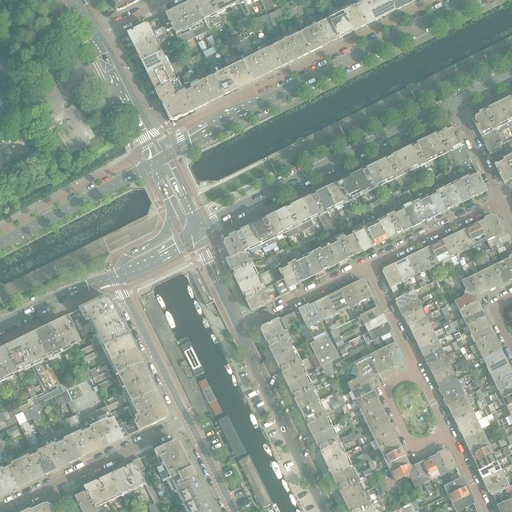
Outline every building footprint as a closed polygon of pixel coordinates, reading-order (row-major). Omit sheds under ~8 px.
[(141,0),(112,0),(115,5),(114,7),(116,11),(118,12),(141,0)] [(216,15),(230,8),(226,0),(195,0),(193,2),(206,26),(212,23),(210,19),(216,16),(216,15)] [(244,1),(246,0),(226,0),(230,8),(239,4),(245,17),(250,14),(244,1)] [(394,11),(388,0),(366,0),(356,5),(366,25),(394,11)] [(417,0),(388,0),(394,11),(417,0)] [(297,8),(297,7),(294,1),(280,7),(284,15),(289,12),(297,8)] [(206,26),(193,2),(182,7),(182,8),(178,9),(177,9),(160,17),(166,29),(171,27),(176,38),(179,44),(180,46),(209,31),(206,26)] [(291,16),(305,10),(303,5),(297,7),(297,8),(289,12),(291,16)] [(366,25),(356,5),(328,19),(338,39),(366,25)] [(268,21),(265,16),(257,20),(260,25),(268,21)] [(338,39),(328,19),(313,26),(310,18),(304,20),(308,29),(299,33),(309,53),(338,39)] [(153,36),(147,24),(127,34),(141,62),(160,52),(155,43),(166,37),(164,33),(154,38),(153,36)] [(309,53),(299,33),(271,47),(281,67),(309,53)] [(281,67),(271,47),(264,50),(262,47),(259,49),(254,38),(249,40),(253,49),(255,52),(254,52),(240,59),(241,62),(251,82),(281,67)] [(173,80),(160,52),(141,62),(155,90),(173,80)] [(251,82),(241,62),(213,76),(223,96),(251,82)] [(223,96),(213,76),(184,90),(184,91),(194,110),(223,96)] [(194,110),(184,91),(184,90),(181,85),(178,79),(178,78),(173,80),(155,90),(161,102),(170,120),(173,121),(194,110)] [(99,89),(93,93),(95,98),(102,94),(99,89)] [(511,97),(499,104),(508,121),(511,127),(511,126),(511,97)] [(498,126),(508,121),(499,104),(473,117),(472,119),(481,138),(496,130),(499,129),(498,126)] [(469,159),(454,128),(452,127),(426,139),(436,158),(444,154),(445,155),(450,165),(447,167),(448,170),(452,168),(453,169),(458,167),(457,165),(469,159)] [(436,158),(426,139),(402,152),(410,170),(418,167),(419,169),(427,164),(426,163),(428,162),(436,158)] [(511,178),(511,157),(511,158),(510,156),(506,157),(500,146),(499,147),(500,149),(498,150),(502,159),(494,164),(503,183),(511,178)] [(401,175),(410,170),(402,152),(376,164),(385,183),(393,179),(394,180),(402,177),(401,175)] [(463,168),(471,163),(469,159),(457,165),(458,167),(459,170),(463,168)] [(376,187),(385,183),(376,164),(350,177),(359,195),(367,192),(368,193),(377,189),(376,187)] [(435,178),(430,169),(426,171),(428,174),(431,180),(433,179),(435,178)] [(485,192),(477,175),(468,179),(467,177),(464,179),(462,175),(457,177),(460,183),(452,187),(460,204),(485,192)] [(348,203),(352,201),(351,199),(359,195),(350,177),(326,189),(335,207),(343,204),(343,205),(342,205),(350,220),(355,218),(355,217),(353,212),(348,203)] [(434,212),(428,199),(427,198),(421,185),(411,190),(417,201),(409,205),(410,207),(403,211),(411,228),(436,216),(434,212)] [(460,204),(452,187),(445,190),(444,188),(436,192),(437,194),(428,199),(434,212),(436,216),(460,204)] [(326,212),(335,207),(326,189),(301,201),(310,220),(318,217),(325,232),(330,230),(335,228),(343,223),(340,217),(331,222),(327,214),(326,212)] [(401,195),(399,190),(391,194),(393,199),(401,195)] [(401,195),(396,197),(399,203),(405,201),(411,197),(408,191),(405,193),(401,195)] [(411,228),(403,211),(400,205),(396,207),(392,199),(384,203),(382,204),(385,212),(384,212),(386,217),(385,217),(386,220),(379,223),(387,240),(411,228)] [(298,228),(302,227),(301,225),(310,220),(301,201),(276,214),(285,233),(288,238),(300,232),(298,228)] [(380,205),(378,201),(368,205),(370,210),(380,205)] [(387,240),(379,223),(371,227),(369,225),(369,226),(366,221),(371,219),(367,212),(359,216),(363,223),(364,222),(366,227),(361,229),(362,231),(354,235),(362,252),(387,240)] [(276,237),(285,233),(276,214),(251,226),(262,248),(262,249),(274,243),(276,246),(280,254),(280,255),(284,253),(284,252),(286,251),(285,249),(283,250),(278,240),(277,240),(276,237)] [(503,235),(495,218),(492,217),(491,217),(490,216),(484,219),(485,220),(478,224),(486,241),(494,238),(494,239),(503,235)] [(486,241),(478,224),(465,230),(473,246),(479,243),(480,245),(486,241)] [(262,248),(251,226),(222,241),(221,243),(229,259),(237,255),(243,255),(243,253),(248,251),(251,253),(262,248)] [(362,252),(354,235),(345,240),(340,229),(336,231),(335,228),(330,230),(336,242),(337,243),(329,247),(337,264),(362,252)] [(473,246),(465,230),(454,236),(462,253),(468,251),(467,249),(471,247),(474,254),(477,253),(473,246)] [(462,253),(454,236),(442,242),(450,258),(455,255),(456,256),(462,253)] [(450,258),(442,242),(431,247),(439,265),(444,262),(443,261),(450,258)] [(337,264),(329,247),(321,251),(320,249),(311,253),(312,255),(304,259),(313,276),(337,264)] [(439,265),(431,247),(418,253),(426,270),(432,266),(433,268),(439,265)] [(491,253),(489,249),(489,248),(481,253),(483,257),(484,256),(488,255),(491,253)] [(426,270),(418,253),(406,259),(414,276),(420,273),(420,272),(426,270)] [(256,278),(252,269),(254,268),(251,262),(248,261),(247,259),(254,259),(254,255),(243,255),(237,255),(229,259),(226,260),(239,286),(256,278)] [(502,283),(494,266),(492,262),(491,260),(488,255),(484,256),(489,268),(486,270),(494,287),(502,283)] [(281,265),(277,257),(273,259),(275,263),(277,266),(277,267),(281,265)] [(511,262),(510,258),(502,262),(511,279),(511,278),(511,262)] [(313,276),(304,259),(296,263),(295,261),(287,265),(288,267),(279,271),(283,279),(288,288),(313,276)] [(414,276),(406,259),(395,265),(402,280),(409,277),(409,279),(414,276)] [(511,279),(502,262),(494,266),(502,283),(503,283),(503,284),(508,282),(507,281),(511,279)] [(402,280),(395,265),(384,270),(383,273),(390,287),(389,288),(390,288),(397,285),(396,283),(402,280)] [(211,296),(198,269),(190,273),(206,306),(211,304),(211,303),(210,301),(208,298),(211,296)] [(279,270),(272,273),(277,283),(283,279),(279,271),(279,270)] [(494,287),(486,270),(478,274),(486,291),(494,287)] [(486,291),(478,274),(470,278),(469,278),(477,295),(478,295),(486,291)] [(251,311),(274,300),(272,295),(266,298),(264,293),(266,293),(262,284),(260,285),(256,278),(239,286),(251,311)] [(468,279),(467,279),(460,283),(464,291),(463,294),(475,298),(476,296),(476,295),(477,295),(469,278),(468,279)] [(290,292),(288,288),(283,279),(277,283),(275,283),(282,296),(290,292)] [(444,287),(440,280),(434,282),(438,290),(444,287)] [(363,300),(371,297),(364,282),(361,281),(351,286),(359,302),(359,303),(365,314),(377,308),(375,304),(367,308),(365,305),(363,300)] [(359,302),(351,286),(339,292),(348,310),(353,307),(352,306),(359,303),(359,302)] [(397,290),(392,292),(396,301),(402,298),(397,290)] [(348,310),(339,292),(328,298),(336,314),(342,311),(342,312),(348,310)] [(417,301),(413,292),(411,293),(408,295),(402,298),(396,301),(398,304),(397,304),(399,309),(400,308),(400,309),(417,301)] [(457,310),(475,302),(474,300),(475,298),(463,294),(462,298),(453,302),(457,310)] [(127,336),(115,311),(112,304),(111,305),(108,299),(105,298),(100,301),(100,300),(80,310),(83,317),(84,316),(87,320),(90,319),(104,347),(127,336)] [(336,314),(328,298),(316,303),(325,321),(330,318),(329,317),(336,314)] [(404,317),(421,309),(417,301),(400,309),(402,312),(401,313),(403,317),(404,316),(404,317)] [(480,310),(476,302),(475,301),(475,302),(457,310),(461,319),(480,310)] [(320,323),(325,321),(316,303),(308,307),(308,306),(298,310),(303,320),(306,327),(308,329),(320,323)] [(449,315),(446,307),(440,310),(444,317),(449,315)] [(360,328),(381,317),(381,316),(382,316),(380,311),(379,312),(377,308),(365,314),(364,315),(359,317),(357,318),(358,322),(356,323),(358,328),(359,327),(360,328)] [(408,325),(425,316),(421,309),(404,317),(406,320),(405,321),(407,325),(408,324),(408,325)] [(292,350),(288,341),(290,340),(286,332),(284,333),(282,330),(298,322),(301,329),(300,329),(300,330),(306,327),(303,320),(298,310),(278,320),(262,328),(261,331),(274,358),(292,350)] [(465,327),(484,318),(480,310),(461,319),(465,327)] [(412,333),(429,325),(433,323),(434,323),(429,314),(425,316),(408,325),(412,333)] [(68,330),(74,327),(69,315),(63,318),(64,320),(68,330)] [(367,333),(385,324),(386,324),(384,319),(383,320),(381,317),(360,328),(363,335),(367,333)] [(452,323),(451,320),(448,319),(446,317),(444,318),(448,325),(452,323)] [(469,335),(488,326),(484,318),(465,327),(469,335)] [(68,330),(64,320),(57,323),(57,324),(42,331),(41,331),(35,334),(45,356),(52,353),(53,355),(69,348),(68,346),(74,342),(74,341),(73,339),(72,337),(71,334),(69,332),(68,330)] [(389,333),(389,332),(390,332),(388,327),(387,328),(385,324),(367,333),(371,342),(389,333)] [(416,341),(433,333),(429,325),(412,333),(416,341)] [(473,343),(491,334),(488,326),(469,335),(473,343)] [(312,337),(308,329),(306,327),(300,330),(306,343),(308,342),(312,340),(312,339),(312,337)] [(340,337),(336,329),(330,332),(334,340),(340,337)] [(339,358),(334,349),(333,347),(324,333),(312,339),(312,340),(308,342),(309,345),(309,344),(311,347),(314,355),(321,367),(329,363),(339,358)] [(420,349),(437,341),(433,333),(416,341),(420,349)] [(45,356),(35,334),(28,337),(28,338),(18,343),(14,345),(14,344),(6,348),(17,371),(23,368),(24,370),(27,368),(29,373),(31,377),(35,375),(34,371),(31,366),(34,365),(39,375),(44,372),(42,367),(40,368),(37,363),(40,362),(39,359),(45,356)] [(474,353),(496,342),(494,339),(495,339),(493,334),(492,335),(491,334),(473,343),(474,345),(470,348),(472,354),(474,353)] [(140,363),(134,349),(127,336),(104,347),(117,374),(140,363)] [(344,345),(340,337),(334,340),(337,348),(338,347),(344,345)] [(428,356),(441,349),(437,341),(420,349),(424,357),(428,356)] [(188,342),(178,347),(194,377),(203,372),(188,342)] [(345,349),(351,347),(348,342),(344,345),(338,347),(342,356),(347,354),(345,349)] [(482,360),(500,351),(499,350),(500,349),(498,345),(497,345),(496,342),(474,353),(476,357),(479,355),(481,359),(482,360)] [(402,359),(395,346),(396,346),(395,344),(386,348),(394,365),(395,366),(401,363),(400,361),(402,359)] [(17,371),(6,348),(0,350),(0,381),(11,376),(10,374),(17,371)] [(394,365),(386,348),(378,352),(386,369),(394,365)] [(428,365),(445,357),(441,349),(428,356),(424,357),(428,365)] [(305,376),(300,368),(303,366),(299,358),(296,359),(292,350),(274,358),(287,384),(305,376)] [(485,367),(503,358),(500,351),(482,360),(481,359),(479,361),(480,364),(483,363),(485,367)] [(386,369),(378,352),(370,356),(378,373),(386,369)] [(321,368),(321,367),(314,355),(311,356),(309,357),(315,369),(316,369),(316,370),(321,368)] [(449,365),(447,361),(452,359),(450,355),(445,357),(428,365),(432,373),(449,365)] [(378,373),(370,356),(353,364),(354,365),(351,374),(357,376),(367,380),(368,378),(370,377),(378,373)] [(489,375),(507,366),(503,358),(485,367),(489,375)] [(154,390),(147,376),(140,363),(117,374),(131,402),(154,390)] [(335,374),(329,363),(321,367),(321,368),(327,378),(335,374)] [(436,381),(453,373),(449,365),(432,373),(436,381)] [(493,384),(511,375),(507,366),(489,375),(493,384)] [(440,389),(460,380),(458,376),(455,377),(453,373),(436,381),(440,389)] [(203,375),(195,379),(215,417),(223,413),(203,375)] [(328,381),(326,378),(325,375),(318,378),(321,384),(328,381)] [(497,392),(511,384),(511,376),(511,375),(493,384),(497,392)] [(315,392),(311,384),(309,385),(305,376),(287,384),(300,411),(317,402),(313,394),(315,392)] [(350,393),(368,384),(367,384),(367,382),(367,380),(357,376),(355,379),(346,384),(350,393)] [(444,398),(465,387),(461,379),(460,380),(440,389),(440,390),(439,391),(441,395),(442,395),(444,398)] [(372,392),(368,384),(350,393),(354,401),(372,392)] [(498,402),(511,394),(511,384),(497,392),(494,393),(498,402)] [(43,394),(44,391),(43,390),(41,385),(37,387),(36,386),(32,387),(33,389),(28,391),(31,399),(35,397),(35,398),(36,398),(43,394)] [(448,406),(465,398),(469,396),(465,387),(444,398),(445,401),(444,401),(446,406),(447,405),(448,406)] [(165,414),(161,405),(154,390),(131,402),(137,416),(134,417),(136,421),(134,422),(139,431),(163,419),(165,418),(166,415),(165,414)] [(77,414),(66,391),(63,392),(59,394),(56,396),(54,397),(59,408),(67,403),(73,416),(77,414)] [(358,409),(376,400),(372,392),(354,401),(358,409)] [(505,408),(511,404),(511,394),(498,402),(500,406),(504,405),(505,408)] [(345,405),(341,397),(337,399),(340,407),(345,405)] [(452,414),(469,406),(465,398),(448,406),(452,414)] [(479,400),(476,402),(480,410),(483,409),(488,407),(483,399),(483,398),(479,400)] [(362,417),(380,408),(376,400),(358,409),(362,417)] [(340,407),(337,401),(330,405),(332,409),(330,410),(331,412),(334,410),(340,407)] [(326,414),(324,411),(322,412),(317,402),(300,411),(313,437),(330,428),(326,419),(328,418),(326,414)] [(35,406),(34,407),(37,413),(43,410),(40,403),(39,404),(35,406)] [(350,413),(346,405),(341,408),(345,416),(350,413)] [(455,421),(473,413),(469,406),(452,414),(455,421)] [(31,408),(28,410),(32,419),(34,423),(40,420),(37,413),(34,407),(31,408)] [(112,419),(110,414),(109,412),(106,407),(80,420),(95,451),(121,439),(115,427),(112,419)] [(491,414),(488,407),(483,409),(487,416),(491,414)] [(366,425),(384,416),(380,408),(362,417),(366,425)] [(32,419),(28,410),(22,413),(26,422),(32,419)] [(477,422),(473,413),(455,421),(460,430),(477,422)] [(77,414),(73,416),(64,420),(66,423),(69,430),(72,436),(65,439),(65,441),(60,444),(69,463),(95,451),(80,420),(77,414)] [(495,423),(491,415),(487,417),(489,421),(487,422),(489,426),(495,423)] [(370,433),(388,424),(386,421),(387,420),(385,416),(384,417),(384,416),(366,425),(370,433)] [(226,418),(217,422),(234,458),(243,454),(226,418)] [(500,420),(499,421),(495,423),(499,430),(503,428),(504,428),(500,420)] [(464,438),(481,430),(477,422),(460,430),(464,438)] [(127,436),(125,431),(121,424),(115,427),(121,439),(127,436)] [(374,441),(392,432),(393,431),(390,427),(389,427),(388,424),(370,433),(374,441)] [(43,427),(37,430),(38,431),(41,437),(47,435),(43,427)] [(341,445),(337,436),(335,437),(330,428),(313,437),(325,463),(343,454),(339,446),(341,445)] [(508,437),(503,428),(499,430),(503,439),(508,437)] [(468,446),(485,438),(481,430),(464,438),(468,446)] [(378,449),(396,440),(392,432),(374,441),(370,443),(374,451),(378,449)] [(353,433),(347,436),(350,443),(356,440),(354,435),(353,433)] [(43,444),(39,434),(35,436),(37,439),(35,440),(38,447),(43,444)] [(511,444),(511,441),(509,436),(508,437),(503,439),(506,445),(507,447),(511,445),(511,444)] [(471,454),(489,446),(485,438),(468,446),(471,454)] [(506,445),(503,439),(498,442),(501,448),(506,445)] [(382,457),(400,449),(396,440),(378,449),(382,457)] [(21,453),(15,442),(12,444),(17,455),(21,453)] [(190,469),(185,458),(178,443),(177,444),(175,443),(175,442),(168,446),(157,451),(155,452),(153,452),(157,460),(158,460),(168,480),(190,469)] [(69,463),(60,444),(54,446),(53,445),(39,451),(40,453),(33,456),(42,476),(69,463)] [(369,453),(366,445),(361,448),(364,454),(364,456),(368,454),(369,453)] [(475,462),(493,454),(489,446),(471,454),(475,462)] [(507,447),(502,449),(503,451),(506,457),(511,454),(507,447)] [(386,465),(404,457),(400,449),(382,457),(386,465)] [(455,466),(449,455),(448,453),(445,454),(444,451),(438,454),(438,455),(447,473),(456,469),(455,466)] [(350,468),(343,455),(343,454),(325,463),(332,476),(350,468)] [(366,459),(364,456),(364,454),(355,458),(357,463),(366,459)] [(479,470),(496,461),(493,454),(475,462),(479,470)] [(447,473),(438,455),(431,459),(439,477),(447,473)] [(42,476),(33,456),(28,459),(27,457),(12,464),(13,466),(7,469),(16,488),(42,476)] [(249,456),(236,462),(259,511),(272,505),(249,456)] [(390,474),(407,465),(408,465),(404,457),(386,465),(390,474)] [(236,463),(233,458),(228,460),(231,466),(236,463)] [(144,470),(139,459),(133,462),(134,464),(139,473),(144,470)] [(439,477),(431,459),(422,463),(431,481),(439,477)] [(483,479),(505,468),(501,460),(497,462),(496,461),(479,470),(480,471),(479,472),(481,476),(482,475),(483,479)] [(149,472),(161,466),(159,462),(149,467),(147,468),(149,472)] [(377,470),(372,462),(368,464),(372,472),(376,471),(377,470)] [(431,481),(422,463),(414,467),(423,484),(428,482),(431,481)] [(140,476),(139,473),(134,464),(110,476),(120,495),(131,490),(132,492),(139,489),(138,487),(144,484),(143,482),(142,479),(140,476)] [(406,478),(410,468),(408,467),(407,465),(390,474),(394,482),(404,477),(406,478)] [(423,484),(414,467),(412,468),(410,468),(406,478),(410,480),(414,489),(423,484)] [(362,493),(358,485),(360,484),(356,476),(354,477),(350,468),(332,476),(344,502),(362,493)] [(505,478),(509,476),(505,468),(483,479),(484,479),(483,480),(485,484),(486,483),(487,486),(505,478)] [(0,495),(16,488),(7,469),(1,471),(0,469),(0,495)] [(204,496),(197,483),(194,476),(194,475),(191,469),(190,469),(168,480),(181,507),(204,496)] [(465,487),(463,484),(464,484),(462,479),(461,480),(461,479),(458,473),(449,477),(452,483),(443,488),(447,496),(465,487)] [(120,495),(110,476),(84,488),(86,492),(94,508),(95,507),(120,495)] [(509,487),(505,478),(487,486),(488,487),(487,488),(489,492),(490,492),(491,495),(499,491),(509,487)] [(451,504),(469,495),(467,492),(468,492),(466,487),(465,488),(465,487),(447,496),(451,504)] [(428,495),(426,491),(418,494),(420,499),(428,495)] [(511,511),(511,504),(510,501),(504,504),(504,502),(503,503),(500,498),(502,497),(499,491),(491,495),(497,507),(497,506),(499,511),(511,511)] [(94,508),(86,492),(75,498),(82,511),(97,511),(95,507),(94,508)] [(371,511),(373,510),(369,502),(367,503),(362,493),(344,502),(349,511),(371,511)] [(385,499),(383,494),(377,496),(380,502),(385,499)] [(456,511),(461,510),(473,504),(471,500),(472,500),(470,495),(469,496),(469,495),(451,504),(454,510),(450,511),(456,511)] [(211,511),(210,509),(204,496),(181,507),(183,511),(211,511)] [(388,504),(385,499),(380,502),(382,507),(388,504)] [(416,501),(410,504),(414,511),(417,511),(420,510),(419,509),(416,501)] [(414,511),(410,504),(410,503),(406,506),(401,508),(392,511),(414,511)]
